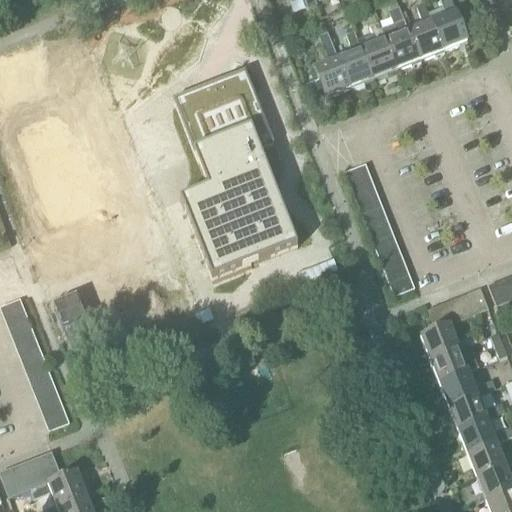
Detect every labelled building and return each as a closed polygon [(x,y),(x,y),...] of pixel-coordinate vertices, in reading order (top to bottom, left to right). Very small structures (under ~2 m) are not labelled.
[(267,0),(268,1),(269,1),(271,0),(285,0),(288,6),(303,1),(308,14),(318,10),(316,6),(316,5),(314,0),(267,0)] [(448,0),(447,0),(441,3),(443,10),(444,12),(452,9),(448,0)] [(409,35),(420,64),(443,55),(432,26),(425,9),(417,12),(424,29),(410,35),(409,35)] [(385,44),(397,73),(420,64),(409,35),(400,12),(388,16),(393,28),(381,33),(385,44)] [(432,26),(443,55),(468,46),(456,16),(447,20),(432,26)] [(260,36),(256,25),(245,29),(249,40),(260,36)] [(362,53),(373,82),(397,73),(385,44),(381,33),(378,27),(369,30),(373,39),(358,44),(361,53),(362,53)] [(353,57),(338,63),(350,91),(373,82),(362,53),(361,53),(358,44),(355,36),(346,39),(353,57)] [(326,101),(350,91),(338,63),(327,37),(318,41),(329,66),(314,72),(319,84),(307,88),(312,102),(324,97),(326,101)] [(72,49),(0,77),(0,172),(23,230),(98,200),(100,206),(122,197),(133,193),(80,58),(75,47),(72,49)] [(247,80),(174,108),(208,193),(180,204),(212,285),(297,251),(259,154),(274,149),(247,80)] [(346,176),(350,187),(370,179),(366,168),(346,176)] [(350,187),(354,197),(374,189),(370,179),(350,187)] [(354,197),(358,208),(378,199),(374,189),(354,197)] [(383,210),(378,199),(358,208),(362,218),(383,210)] [(362,218),(366,228),(387,220),(383,210),(362,218)] [(366,228),(370,239),(391,230),(387,220),(366,228)] [(370,239),(375,249),(395,241),(391,230),(370,239)] [(375,249),(379,259),(399,251),(395,241),(375,249)] [(379,259),(383,270),(403,261),(399,251),(379,259)] [(383,270),(387,280),(407,272),(403,261),(383,270)] [(301,288),(338,274),(333,262),(296,277),(301,288)] [(387,280),(391,290),(412,282),(407,272),(387,280)] [(416,293),(412,282),(391,290),(395,301),(416,293)] [(511,303),(511,288),(509,282),(499,286),(507,306),(511,303)] [(507,306),(499,286),(488,290),(496,310),(507,306)] [(479,293),(470,297),(478,318),(488,314),(480,293),(479,293)] [(467,322),(478,318),(470,297),(459,301),(467,322)] [(456,326),(467,322),(459,301),(448,305),(456,326)] [(24,314),(20,304),(0,312),(4,322),(24,314)] [(450,329),(456,326),(448,305),(438,310),(446,331),(450,329)] [(446,331),(438,310),(427,314),(435,335),(446,331)] [(209,311),(194,316),(199,328),(214,322),(209,311)] [(8,333),(28,324),(24,314),(4,322),(8,333)] [(32,335),(28,324),(8,333),(12,343),(32,335)] [(435,335),(420,341),(430,365),(460,353),(450,329),(446,331),(435,335)] [(16,353),(36,345),(32,335),(12,343),(16,353)] [(466,351),(469,349),(477,347),(473,338),(463,342),(466,351)] [(490,341),(499,364),(507,361),(498,338),(490,341)] [(40,355),(36,345),(16,353),(20,363),(40,355)] [(460,353),(430,365),(439,389),(469,377),(469,376),(478,372),(469,349),(466,351),(460,353)] [(24,373),(44,365),(40,355),(20,363),(24,373)] [(49,376),(44,365),(24,373),(28,384),(49,376)] [(32,394),(53,386),(49,376),(28,384),(32,394)] [(469,377),(439,389),(448,412),(478,400),(469,377)] [(494,393),(495,393),(492,385),(483,388),(481,389),(485,397),(494,393)] [(57,396),(53,386),(32,394),(37,404),(57,396)] [(41,414),(61,406),(57,396),(37,404),(41,414)] [(478,400),(448,412),(457,435),(479,427),(488,423),(504,417),(501,408),(484,415),(478,400)] [(61,406),(41,414),(45,425),(65,416),(61,406)] [(69,427),(65,416),(45,425),(49,435),(69,427)] [(479,427),(457,435),(467,459),(479,454),(497,447),(488,423),(479,427)] [(503,444),(511,440),(511,436),(510,432),(500,436),(503,444)] [(479,454),(467,459),(476,483),(479,481),(506,471),(511,468),(511,458),(503,462),(497,447),(479,454)] [(51,486),(62,482),(51,456),(41,460),(43,465),(51,486)] [(47,487),(51,486),(43,465),(41,460),(30,465),(32,469),(40,490),(47,487)] [(21,473),(30,494),(40,490),(32,469),(30,465),(20,469),(21,473)] [(11,478),(19,499),(30,494),(21,473),(20,469),(9,473),(11,478)] [(479,481),(476,483),(479,491),(485,506),(511,495),(511,484),(506,471),(479,481)] [(19,499),(11,478),(9,473),(0,476),(0,481),(8,503),(19,499)] [(57,511),(86,500),(77,476),(62,482),(51,486),(47,487),(51,497),(57,511)] [(44,499),(41,491),(31,495),(34,503),(44,499)] [(511,511),(511,495),(485,506),(487,511),(511,511)] [(90,511),(86,500),(57,511),(56,511),(90,511)]
